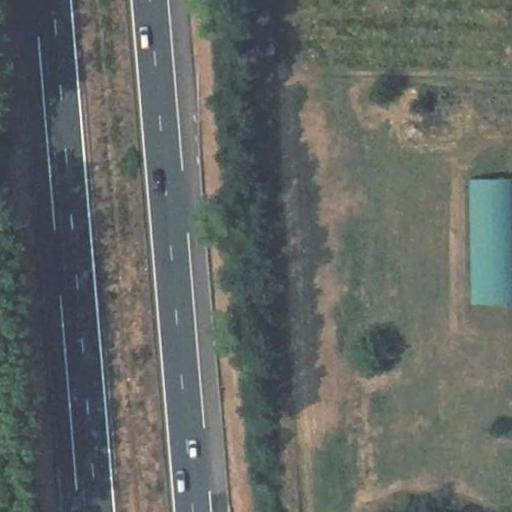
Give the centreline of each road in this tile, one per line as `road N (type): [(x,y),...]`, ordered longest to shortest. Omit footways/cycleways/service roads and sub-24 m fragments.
road 1 (motorway): [(53,0),(96,511)]
road 2 (motorway): [(194,511),(151,0)]
